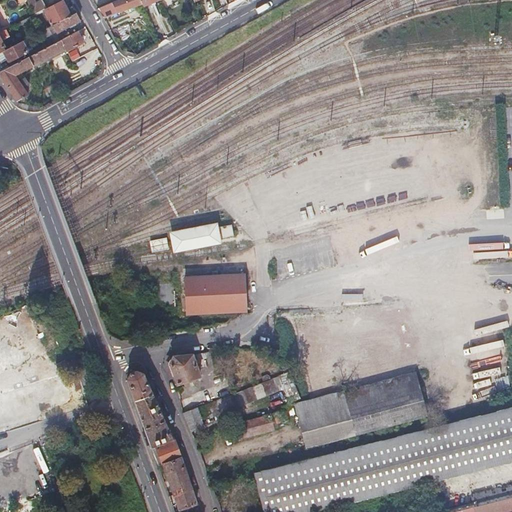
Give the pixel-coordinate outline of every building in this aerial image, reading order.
[(27,0),(35,14),(44,10),(47,8),(41,0),(35,3),(33,0),(27,0)] [(44,10),(52,26),(76,13),(72,7),(67,10),(61,1),(47,8),(44,10)] [(102,18),(107,15),(112,13),(108,3),(93,9),(102,18)] [(44,49),(60,41),(56,33),(80,20),(76,13),(52,26),(37,34),(44,49)] [(5,30),(0,32),(0,52),(3,51),(4,51),(2,48),(4,47),(1,41),(9,37),(5,30)] [(76,32),(60,40),(66,52),(82,43),(76,32)] [(60,40),(60,41),(44,49),(21,61),(0,71),(0,76),(17,101),(27,94),(24,88),(29,86),(21,72),(64,50),(66,52),(60,40)] [(22,41),(4,51),(3,51),(8,62),(27,52),(22,41)] [(235,238),(233,225),(221,227),(221,224),(173,233),(177,253),(224,244),(223,240),(235,238)] [(242,270),(213,272),(196,273),(196,268),(183,269),(185,311),(244,307),(242,270)] [(173,303),(173,291),(172,280),(152,280),(153,304),(173,303)] [(414,329),(413,317),(413,308),(387,309),(388,330),(414,329)] [(284,335),(306,334),(328,333),(329,343),(334,342),(333,333),(334,333),(334,322),(342,322),(342,311),(283,313),(283,315),(272,315),(273,334),(284,334),(284,335)] [(419,349),(418,346),(418,343),(408,346),(410,351),(419,349)] [(198,376),(191,354),(184,354),(172,356),(171,359),(170,363),(175,376),(177,383),(198,376)] [(55,361),(56,366),(58,371),(69,366),(65,357),(55,361)] [(0,434),(85,406),(79,388),(74,370),(0,393),(0,434)] [(153,448),(173,441),(170,436),(143,373),(136,370),(129,372),(127,379),(138,410),(152,448),(153,448)] [(426,416),(420,394),(414,372),(293,403),(304,448),(426,416)] [(206,405),(208,410),(210,415),(284,388),(279,375),(206,405)] [(180,402),(184,412),(193,409),(190,398),(180,402)] [(184,412),(183,413),(190,431),(206,425),(203,419),(208,417),(203,405),(193,409),(184,412)] [(262,471),(271,511),(312,511),(421,486),(511,462),(511,409),(323,456),(262,471)] [(283,419),(284,419),(286,418),(284,411),(281,412),(280,410),(237,421),(241,436),(272,428),(271,423),(283,420),(283,419)] [(163,463),(180,457),(174,440),(173,441),(153,448),(159,464),(163,463)] [(197,503),(180,457),(163,463),(180,509),(197,503)] [(271,511),(262,471),(255,473),(264,511),(271,511)] [(511,485),(471,496),(473,504),(511,494),(511,485)] [(511,511),(511,494),(473,504),(441,511),(511,511)]
